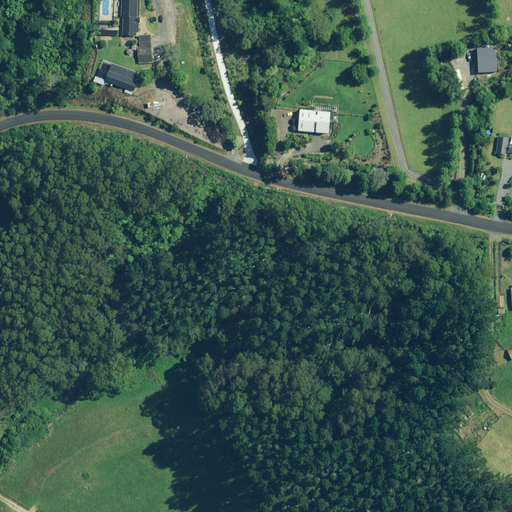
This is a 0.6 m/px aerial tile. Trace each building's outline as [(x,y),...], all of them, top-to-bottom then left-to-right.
[(122,0),(122,37),(133,37),(133,35),(137,36),(137,32),(140,32),(139,0),(122,0)] [(134,55),(133,50),(138,50),(139,63),(157,62),(157,52),(160,51),(160,42),(152,42),(152,35),(140,36),(140,43),(132,44),(132,48),(126,49),(126,56),(134,55)] [(480,50),(481,56),(476,57),(479,70),(496,66),(493,53),(492,53),(491,47),(480,50)] [(133,81),(136,73),(104,61),(98,78),(96,77),(94,82),(103,85),(104,80),(125,88),(124,92),(131,94),(136,81),(133,81)] [(330,112),(300,110),(298,131),(328,133),(330,112)] [(511,142),(511,143),(506,142),(507,138),(497,137),(495,153),(505,154),(506,149),(509,149),(508,153),(511,153),(511,142)] [(473,414),(468,408),(464,412),(469,417),(473,414)] [(460,423),(453,429),(464,443),(472,437),(460,423)]
